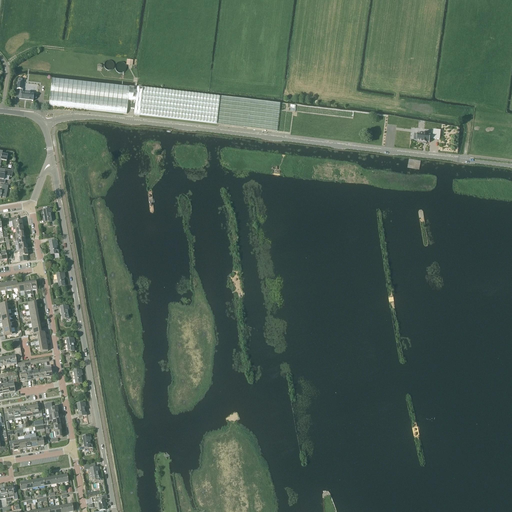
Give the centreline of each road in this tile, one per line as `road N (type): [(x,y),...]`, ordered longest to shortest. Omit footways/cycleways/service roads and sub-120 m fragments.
road 1 (tertiary): [(511,165),(98,117),(44,123)]
road 2 (tertiary): [(114,511),(52,164)]
road 3 (track): [(220,86),(468,115),(465,160)]
road 4 (track): [(128,55),(39,46),(5,63)]
